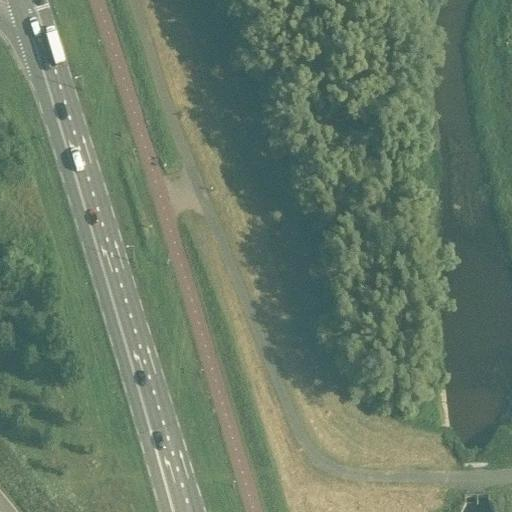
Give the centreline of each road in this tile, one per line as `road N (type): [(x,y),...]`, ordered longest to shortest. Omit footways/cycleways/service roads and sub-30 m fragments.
road 1 (unclassified): [(511,478),(356,478),(313,457),(199,186)]
road 2 (secondary): [(41,57),(180,511)]
road 3 (unclassified): [(199,186),(136,0)]
